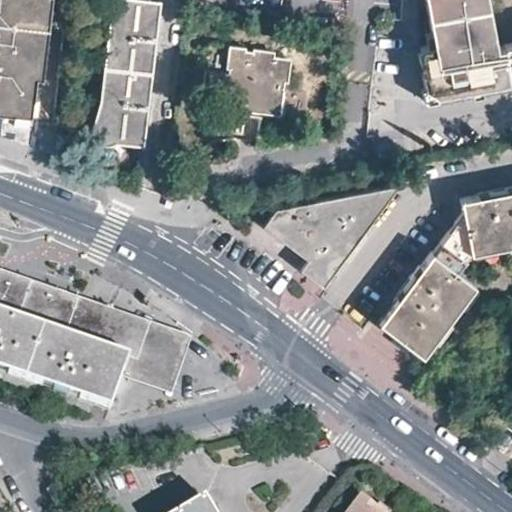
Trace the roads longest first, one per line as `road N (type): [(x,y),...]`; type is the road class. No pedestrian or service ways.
road 1 (tertiary): [(296,357),(136,247),(0,190)]
road 2 (residential): [(296,357),(284,391),(271,398),(119,434),(75,435),(7,418)]
road 3 (tertiary): [(504,511),(296,357)]
